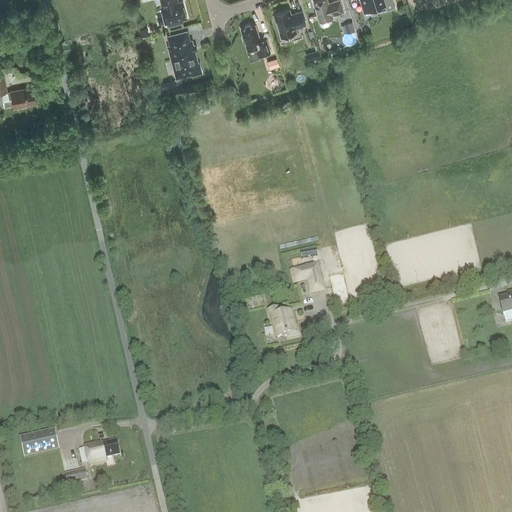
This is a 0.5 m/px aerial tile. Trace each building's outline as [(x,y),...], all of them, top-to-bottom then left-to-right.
[(161,8),(163,16),(158,17),(159,24),(165,23),(165,24),(187,18),(182,2),(177,4),(176,0),(161,0),(163,7),(161,8)] [(328,19),(333,18),(332,16),(343,12),(339,0),(338,0),(328,3),(327,0),(320,0),(313,2),(319,22),(320,22),(321,26),(324,27),(328,26),(329,23),(328,19)] [(386,11),(395,8),(392,0),(360,0),(364,12),(376,8),(377,12),(386,9),(386,11)] [(281,37),(282,37),(283,42),(291,39),(290,35),(297,32),(295,28),(305,25),(301,11),(291,14),(289,10),(274,15),(274,17),(273,19),(274,22),(276,23),(281,37)] [(398,18),(401,28),(410,26),(406,15),(398,18)] [(344,25),(347,34),(355,31),(352,22),(344,25)] [(251,26),(250,25),(249,25),(245,26),(245,27),(245,28),(241,29),(243,37),(242,38),(244,42),(245,43),(247,50),(247,51),(250,62),(259,59),(259,56),(270,53),(266,39),(260,41),(255,25),(251,26)] [(141,36),(149,35),(147,28),(140,29),(141,36)] [(169,48),(177,77),(191,73),(193,75),(199,74),(201,71),(199,65),(196,64),(191,42),(189,42),(186,33),(169,38),(171,47),(169,48)] [(319,50),(311,52),(314,61),(321,59),(319,50)] [(277,59),(271,61),(273,69),(280,67),(277,59)] [(0,77),(0,93),(1,93),(3,102),(13,100),(14,108),(29,105),(29,104),(36,103),(33,88),(21,90),(20,89),(7,92),(4,76),(0,77)] [(310,295),(326,291),(319,262),(289,269),(293,284),(306,281),(310,295)] [(511,292),(507,293),(508,296),(499,298),(503,314),(504,314),(506,321),(511,319),(511,292)] [(291,311),(281,314),(279,307),(267,310),(269,317),(271,316),(276,337),(287,335),(288,339),(299,336),(297,325),(295,326),(291,311)] [(54,430),(20,438),(24,458),(59,450),(54,430)] [(106,458),(119,455),(116,442),(107,444),(106,441),(85,446),(89,466),(107,462),(106,458)] [(87,480),(85,469),(65,474),(67,485),(87,480)]
